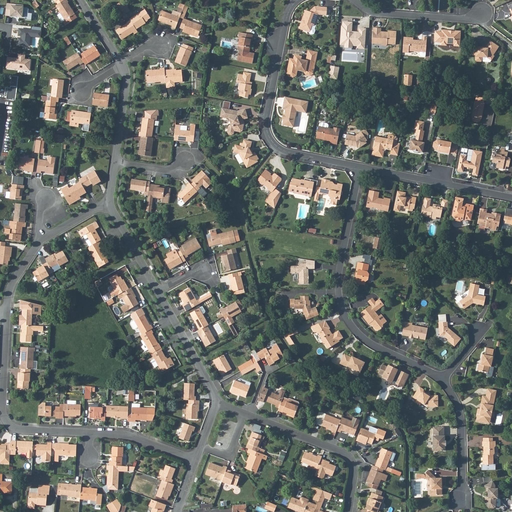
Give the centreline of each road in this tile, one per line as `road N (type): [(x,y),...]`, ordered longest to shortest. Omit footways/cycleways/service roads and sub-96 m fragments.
road 1 (residential): [(360,166),(339,271),(342,306),(371,343),(444,378)]
road 2 (residential): [(360,166),(286,151),(269,137),(286,18),(297,0)]
road 3 (residential): [(217,401),(344,452),(354,467),(348,511)]
road 4 (residential): [(89,432),(18,428),(5,419),(5,313)]
road 5 (residential): [(511,196),(360,166)]
road 6 (residential): [(354,0),(375,13),(463,19),(481,12)]
road 7 (residential): [(158,291),(217,401)]
road 8 (residential): [(444,378),(462,418),(462,498)]
